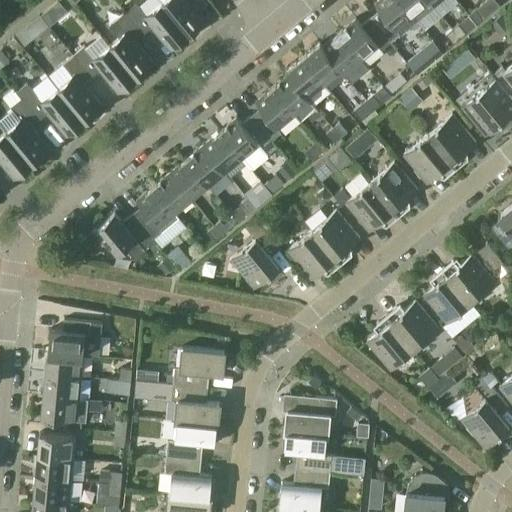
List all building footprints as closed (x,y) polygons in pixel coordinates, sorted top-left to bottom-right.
[(153,62),(135,40),(144,33),(126,11),(125,12),(115,0),(112,0),(104,8),(114,20),(109,24),(120,37),(110,45),(136,77),(153,62)] [(162,0),(163,1),(162,2),(188,33),(205,19),(189,0),(162,0)] [(380,9),(370,17),(391,41),(417,20),(400,0),(377,0),(374,3),(380,9)] [(428,0),(400,0),(417,20),(434,6),(428,0)] [(496,0),(485,0),(468,14),(477,24),(500,5),(496,0)] [(144,33),(152,26),(170,48),(188,33),(162,2),(147,15),(136,2),(126,11),(144,33)] [(25,38),(48,22),(41,14),(18,30),(25,38)] [(376,43),(381,49),(391,41),(370,17),(361,24),(356,18),(339,32),(360,57),(376,43)] [(458,23),(452,28),(459,37),(466,32),(458,23)] [(446,33),(453,42),(459,37),(452,28),(446,33)] [(322,46),(343,71),(360,57),(339,32),(323,45),(322,46)] [(85,46),(84,45),(74,54),(91,76),(100,69),(118,91),(136,77),(110,45),(101,33),(85,46)] [(329,88),(346,75),(343,71),(322,46),(323,45),(320,42),(303,56),(330,90),(329,88)] [(58,88),(84,120),(101,105),(83,83),(91,76),(74,54),(49,74),(59,87),(58,88)] [(307,96),(307,95),(308,95),(315,103),(330,90),(303,56),(286,71),(288,74),(289,73),(307,96)] [(511,63),(505,69),(503,66),(493,74),(490,70),(510,95),(509,93),(511,90),(511,63)] [(490,70),(456,97),(463,105),(462,105),(485,134),(500,122),(504,128),(511,121),(511,115),(510,113),(511,111),(511,97),(510,95),(490,70)] [(307,96),(289,73),(288,74),(272,87),(293,113),(294,112),(300,120),(317,107),(310,98),(307,95),(307,96)] [(27,82),(16,91),(21,98),(22,97),(39,119),(48,112),(66,134),(84,120),(58,88),(42,101),(27,82)] [(251,115),(277,146),(272,140),(281,132),(276,126),(293,113),(272,87),(255,101),(260,108),(251,115)] [(372,94),(366,98),(374,108),(380,103),(372,94)] [(12,108),(0,118),(0,122),(6,131),(32,163),(49,148),(31,126),(39,119),(22,97),(21,98),(11,106),(12,108)] [(354,109),(361,118),(374,108),(366,98),(354,109)] [(452,113),(428,133),(456,167),(468,157),(467,149),(476,142),(452,113)] [(251,167),(277,146),(251,115),(242,123),(237,116),(220,131),(241,156),(241,155),(251,167)] [(339,121),(333,126),(341,136),(347,130),(339,121)] [(327,131),(335,140),(341,136),(333,126),(327,131)] [(0,160),(14,177),(32,163),(6,131),(0,136),(0,160)] [(220,131),(203,144),(224,169),(241,156),(220,131)] [(436,174),(444,177),(456,167),(428,133),(403,153),(427,182),(436,174)] [(203,144),(186,158),(207,183),(224,169),(203,144)] [(170,172),(191,197),(207,183),(186,158),(170,172)] [(394,161),(370,181),(398,215),(410,205),(409,197),(418,190),(394,161)] [(174,211),(175,210),(191,197),(170,172),(153,185),(174,211)] [(379,222),(386,225),(398,215),(370,181),(346,201),(370,230),(379,222)] [(142,206),(132,214),(153,238),(179,217),(175,210),(174,211),(153,185),(136,200),(142,206)] [(253,191),(247,197),(255,207),(262,201),(253,191)] [(241,202),(249,211),(255,207),(247,197),(241,202)] [(511,205),(498,216),(511,232),(511,205)] [(336,209),(312,229),(341,263),(352,253),(351,245),(360,237),(336,209)] [(123,222),(115,212),(92,231),(103,244),(106,241),(117,254),(124,248),(137,259),(154,240),(153,238),(132,214),(123,222)] [(253,216),(244,224),(255,238),(231,258),(255,287),(269,275),(273,280),(284,272),(269,253),(278,246),(253,216)] [(221,219),(214,225),(222,235),(229,229),(221,219)] [(208,230),(216,239),(222,235),(214,225),(208,230)] [(321,270),(328,273),(341,263),(312,229),(288,249),(311,278),(321,270)] [(167,250),(179,268),(191,259),(179,242),(167,250)] [(478,249),(495,268),(503,261),(486,242),(478,249)] [(453,259),(443,267),(472,302),(496,282),(472,253),(458,265),(453,259)] [(424,293),(447,322),(472,302),(443,267),(433,276),(438,281),(424,293)] [(397,306),(387,314),(415,348),(440,328),(416,299),(401,311),(397,306)] [(367,340),(391,369),(415,348),(387,314),(377,322),(381,328),(367,340)] [(102,321),(64,317),(63,330),(50,329),(48,351),(83,354),(99,355),(102,321)] [(175,366),(173,382),(208,386),(208,385),(206,385),(208,370),(223,372),(225,350),(183,346),(181,366),(175,366)] [(46,372),(81,376),(83,354),(48,351),(46,372)] [(429,366),(419,374),(428,385),(438,377),(429,366)] [(120,367),(119,379),(131,380),(132,367),(120,367)] [(511,428),(499,413),(509,405),(492,386),(492,385),(498,380),(491,371),(475,378),(476,385),(463,392),(467,413),(461,417),(485,446),(499,434),(504,439),(511,432),(511,428)] [(44,394),(79,397),(81,376),(46,372),(44,394)] [(511,374),(500,385),(511,400),(511,374)] [(137,395),(163,395),(164,377),(137,376),(137,395)] [(119,391),(130,392),(131,380),(119,379),(119,391)] [(218,423),(220,402),(205,401),(206,386),(208,386),(173,382),(172,399),(178,399),(176,419),(218,423)] [(42,416),(77,419),(79,397),(44,394),(42,416)] [(302,410),(288,409),(286,429),(328,434),(330,414),(336,414),(337,398),(302,394),(302,395),(304,395),(302,410)] [(116,418),(115,431),(126,432),(127,419),(116,418)] [(168,438),(166,455),(201,458),(202,457),(200,457),(201,443),(215,444),(217,423),(218,424),(218,423),(176,419),(176,420),(177,420),(175,439),(168,438)] [(287,430),(285,450),(299,452),(297,466),(295,466),(295,467),(330,470),(332,454),(325,453),(326,434),(328,434),(286,429),(285,430),(287,430)] [(114,443),(125,444),(126,432),(115,431),(114,443)] [(41,432),(38,454),(74,457),(76,435),(41,432)] [(71,479),(74,457),(38,454),(36,476),(71,479)] [(201,459),(201,458),(166,455),(165,471),(172,472),(170,491),(169,491),(169,492),(211,496),(211,495),(210,495),(212,474),(198,473),(199,459),(201,459)] [(280,501),(279,501),(279,502),(321,506),(321,505),(320,505),(322,486),(329,487),(330,470),(295,467),(295,468),(297,468),(296,482),(282,481),(280,501)] [(111,470),(110,482),(121,483),(122,471),(111,470)] [(406,488),(406,491),(403,511),(442,511),(444,503),(450,503),(448,493),(449,484),(438,475),(436,474),(434,472),(431,471),(428,471),(426,471),(423,471),(422,471),(420,472),(417,473),(415,474),(414,475),(413,476),(410,478),(409,480),(408,482),(407,484),(406,487),(406,488)] [(71,479),(36,476),(34,497),(69,500),(71,479)] [(109,494),(120,496),(121,483),(110,482),(109,494)] [(161,511),(160,511),(209,511),(211,496),(169,492),(167,511),(161,511)] [(32,511),(68,511),(69,500),(34,497),(32,511)] [(279,502),(277,511),(320,511),(321,506),(279,502)]
